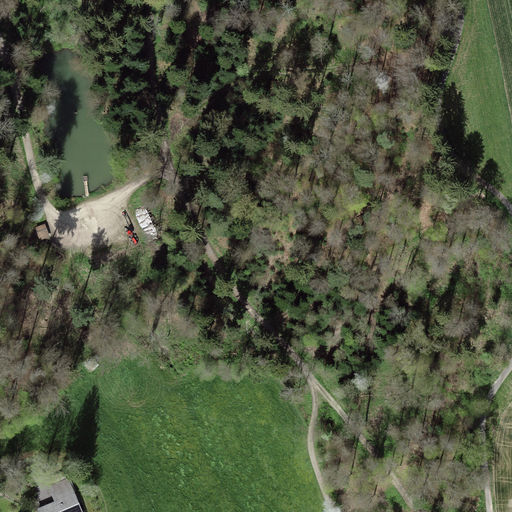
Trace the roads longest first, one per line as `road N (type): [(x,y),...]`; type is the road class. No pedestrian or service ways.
road 1 (track): [(0,42),(34,178),(50,210),(91,208),(168,165)]
road 2 (track): [(168,165),(228,286),(309,374)]
road 3 (unclassified): [(458,0),(438,120),(459,163),(511,210)]
road 4 (track): [(309,374),(419,511)]
road 5 (track): [(168,165),(151,75),(149,0)]
road 6 (unclassified): [(511,362),(481,424),(488,511)]
road 7 (track): [(309,374),(314,463),(331,511)]
